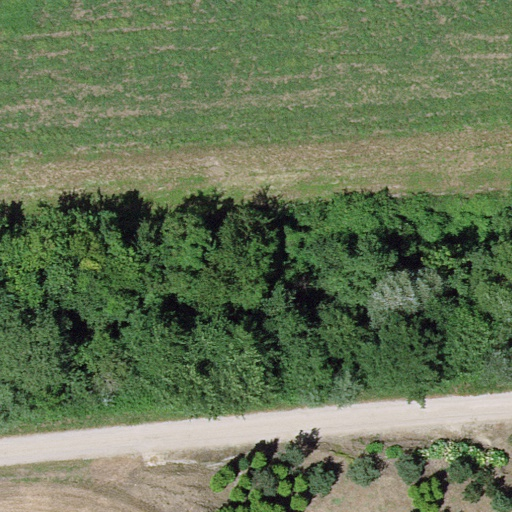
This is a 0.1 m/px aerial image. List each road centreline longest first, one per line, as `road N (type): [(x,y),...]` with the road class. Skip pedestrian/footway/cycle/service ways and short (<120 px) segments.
road 1 (track): [(511,397),(433,399),(0,452)]
road 2 (motorway): [(0,140),(511,100)]
road 3 (motorway): [(225,0),(0,15)]
